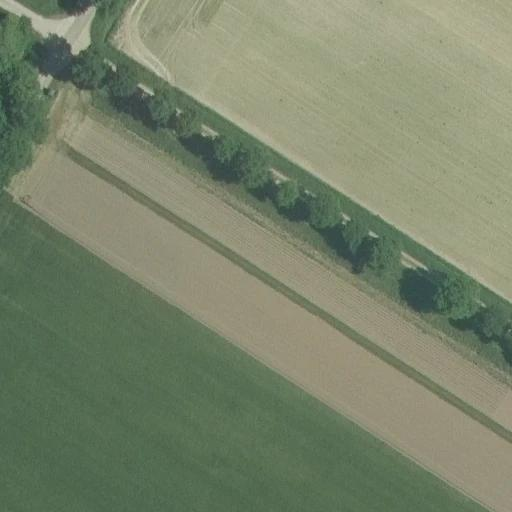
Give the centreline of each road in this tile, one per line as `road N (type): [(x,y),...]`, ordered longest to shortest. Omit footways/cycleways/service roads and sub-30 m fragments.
road 1 (track): [(511,336),(58,44)]
road 2 (unclassified): [(0,135),(86,0)]
